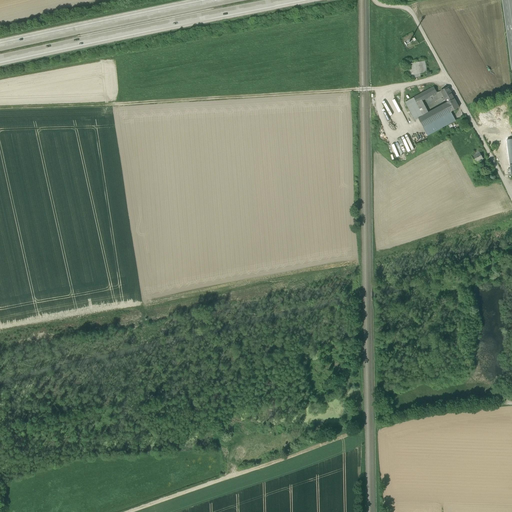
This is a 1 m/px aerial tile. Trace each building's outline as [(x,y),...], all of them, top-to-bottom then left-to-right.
[(421,76),(420,74),(427,73),(424,61),(406,65),(409,79),(421,77),(422,78),(423,77),(424,76),(423,75),(422,75),(421,75),(421,76)] [(414,98),(417,104),(422,101),(437,93),(434,87),(414,98)] [(446,100),(447,103),(454,99),(448,88),(441,92),(446,100)] [(418,119),(423,116),(417,104),(414,98),(406,102),(415,121),(419,119),(418,119)] [(459,108),(454,99),(447,103),(446,104),(451,113),(451,112),(459,108)] [(429,113),(422,101),(417,104),(423,116),(429,113)] [(445,104),(429,113),(423,116),(418,119),(419,119),(423,128),(451,113),(446,104),(445,104)] [(451,112),(451,113),(423,128),(428,136),(456,121),(451,112)] [(408,135),(402,137),(407,153),(414,150),(408,135)] [(503,156),(504,160),(509,159),(507,140),(501,141),(503,152),(503,156)] [(472,157),(473,158),(472,159),(473,162),(475,161),(476,163),(483,159),(480,153),(475,155),(472,157)]
